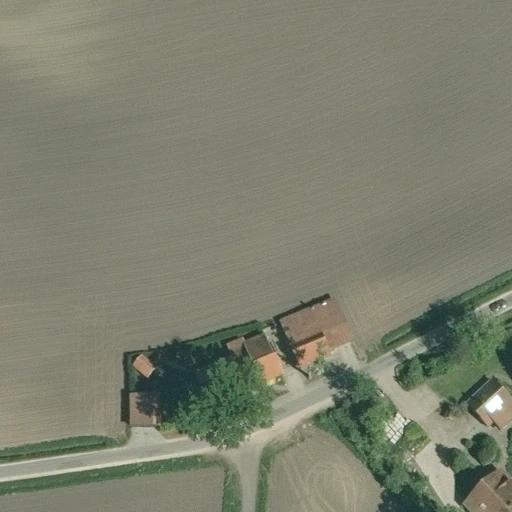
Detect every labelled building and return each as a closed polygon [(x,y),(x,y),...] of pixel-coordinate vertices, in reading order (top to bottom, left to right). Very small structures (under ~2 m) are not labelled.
[(342,306),(284,332),(305,377),(363,351),(342,306)] [(247,350),(249,356),(195,380),(211,416),(265,392),(287,382),(269,340),(247,350)] [(152,380),(162,370),(147,357),(138,367),(152,380)] [(511,400),(498,386),(471,411),(500,443),(511,432),(511,400)] [(135,428),(166,428),(166,396),(135,396),(135,428)] [(511,511),(511,479),(501,468),(460,504),(467,511),(511,511)]
